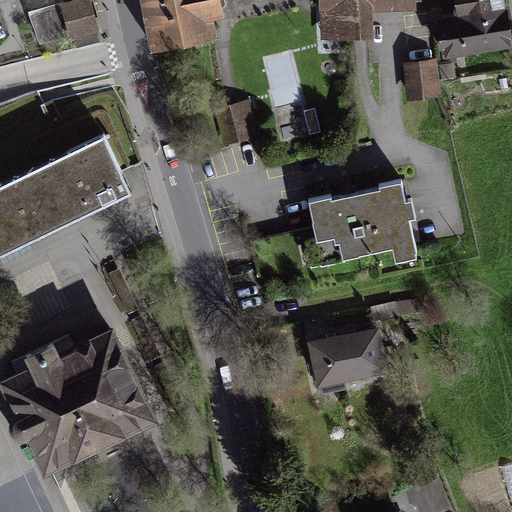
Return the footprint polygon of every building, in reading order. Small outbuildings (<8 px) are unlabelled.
[(144,0),(152,47),(215,36),(211,17),(221,15),(218,0),(144,0)] [(420,0),(329,0),(331,44),(370,43),(368,6),(420,4),(420,0)] [(510,43),(502,0),(456,0),(460,24),(438,27),(445,74),(455,72),(452,53),(510,43)] [(97,29),(90,2),(35,16),(42,44),(97,29)] [(433,64),(409,67),(412,103),(436,101),(433,64)] [(240,133),(257,131),(254,105),(236,108),(240,133)] [(106,123),(0,173),(0,247),(135,183),(106,123)] [(411,199),(406,200),(401,180),(379,185),(379,188),(331,199),(330,195),(309,200),(316,231),(303,234),(310,263),(392,244),(395,259),(417,254),(409,218),(415,217),(411,199)] [(124,266),(109,273),(174,409),(188,403),(193,400),(172,352),(182,347),(139,259),(124,266)] [(153,417),(111,329),(58,354),(52,341),(28,353),(34,365),(4,379),(18,411),(15,414),(12,418),(11,423),(13,429),(16,433),(21,435),(26,434),(29,433),(45,467),(153,417)] [(385,370),(376,330),(309,344),(317,384),(385,370)] [(405,511),(401,500),(371,511),(405,511)]
